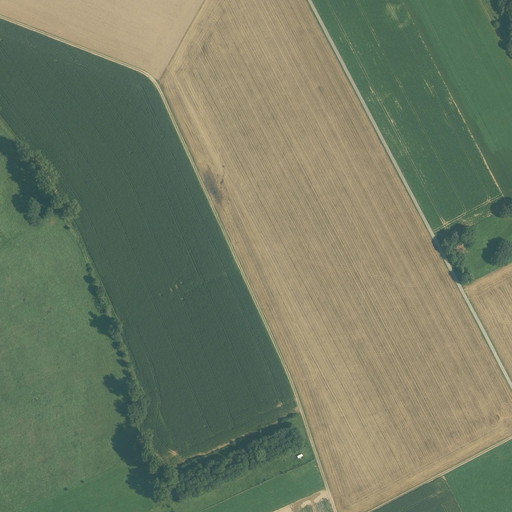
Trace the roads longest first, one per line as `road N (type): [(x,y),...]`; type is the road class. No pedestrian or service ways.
road 1 (track): [(0,16),(158,82),(294,385),(337,511)]
road 2 (track): [(309,0),(511,386)]
road 3 (track): [(385,511),(511,442)]
